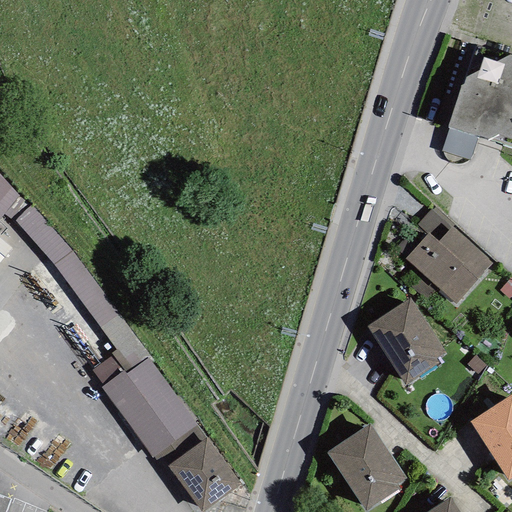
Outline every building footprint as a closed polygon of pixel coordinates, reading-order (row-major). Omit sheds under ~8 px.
[(506,57),(475,46),(463,85),(460,86),(447,127),(449,128),(478,138),(486,141),(489,140),(511,147),(511,56),(510,55),(506,57)] [(478,138),(449,128),(441,152),(443,152),(443,154),(444,157),(447,161),(450,164),(454,165),(459,164),(463,163),(467,162),(469,160),(478,138)] [(19,196),(0,176),(0,218),(3,214),(19,196)] [(30,206),(19,196),(3,214),(14,222),(30,206)] [(71,250),(30,206),(14,222),(53,265),(116,350),(110,353),(112,356),(123,371),(126,374),(148,358),(150,357),(71,250)] [(416,225),(427,235),(428,233),(437,242),(452,226),(434,207),(416,225)] [(405,259),(456,304),(493,263),(452,226),(437,242),(428,233),(427,235),(405,259)] [(511,277),(499,291),(507,299),(511,293),(511,277)] [(410,299),(367,326),(405,385),(438,364),(436,360),(446,354),(410,299)] [(486,366),(475,355),(466,363),(477,375),(486,366)] [(102,386),(123,371),(112,356),(91,371),(102,386)] [(197,426),(148,358),(126,374),(123,371),(102,386),(101,388),(152,458),(197,426)] [(511,395),(470,422),(506,481),(511,477),(511,395)] [(370,425),(326,454),(364,511),(366,511),(399,491),(396,485),(406,479),(370,425)] [(206,438),(197,426),(152,458),(161,471),(167,466),(206,438)] [(202,511),(239,485),(206,438),(167,466),(200,511),(202,511)] [(0,511),(3,511),(8,499),(0,495),(0,511)] [(440,503),(426,511),(458,511),(448,498),(440,503)]
